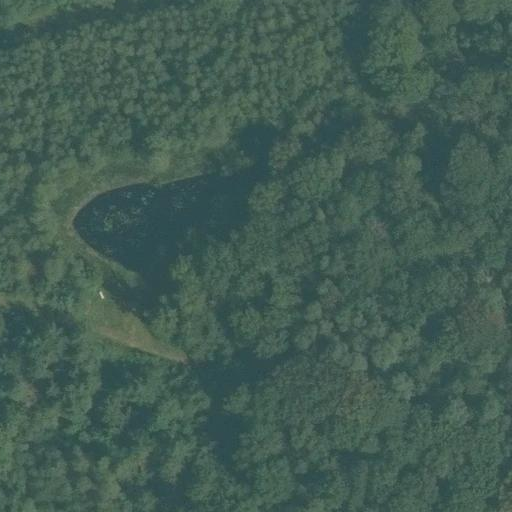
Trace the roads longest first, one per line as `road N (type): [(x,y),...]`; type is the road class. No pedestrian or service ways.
road 1 (track): [(511,472),(0,285)]
road 2 (track): [(158,0),(0,33)]
